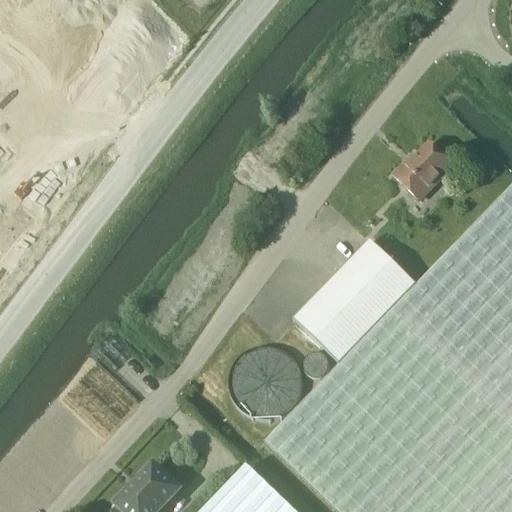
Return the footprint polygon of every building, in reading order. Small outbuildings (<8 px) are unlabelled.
[(418,204),(452,169),(429,147),(407,169),(404,167),(393,179),(418,204)] [(0,190),(0,256),(28,220),(0,190)] [(511,511),(511,190),(416,289),(370,244),(293,323),(340,368),(265,446),(333,511),(511,511)] [(119,511),(160,511),(179,494),(153,469),(115,508),(119,511)] [(289,511),(246,470),(204,511),(289,511)]
